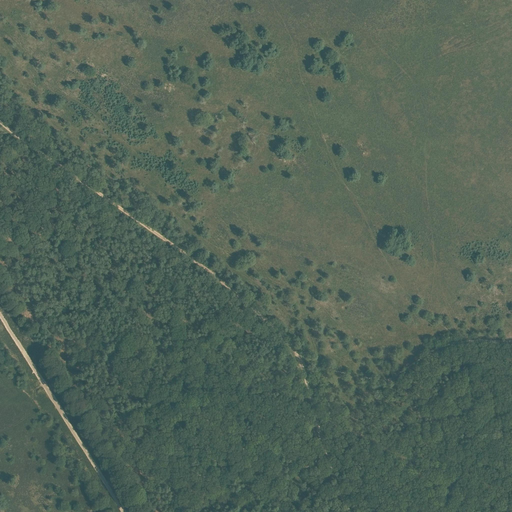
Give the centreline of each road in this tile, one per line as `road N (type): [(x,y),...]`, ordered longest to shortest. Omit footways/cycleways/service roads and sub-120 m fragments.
road 1 (track): [(0,122),(219,278),(286,340),(303,367)]
road 2 (track): [(122,511),(0,315)]
road 3 (track): [(303,367),(349,511)]
